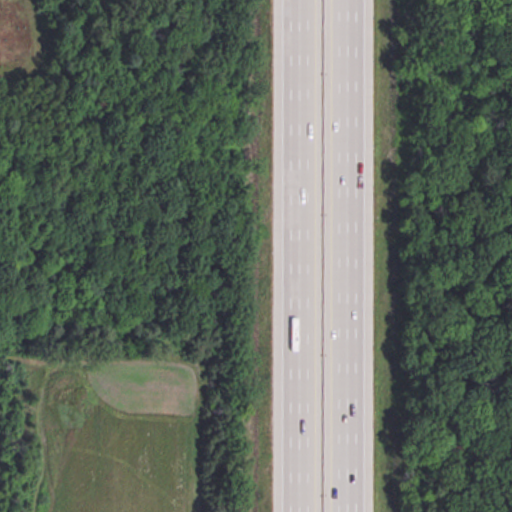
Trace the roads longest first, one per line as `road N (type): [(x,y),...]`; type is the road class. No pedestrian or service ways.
road 1 (motorway): [(349,511),(349,0)]
road 2 (motorway): [(294,0),(294,511)]
